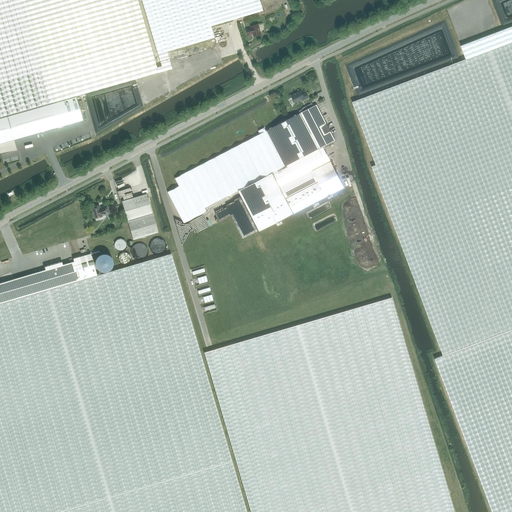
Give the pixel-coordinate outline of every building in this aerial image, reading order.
[(0,0),(0,118),(50,104),(20,0),(0,0)] [(112,0),(21,0),(51,100),(136,77),(112,0)] [(118,0),(136,61),(214,37),(211,26),(262,11),(259,0),(118,0)] [(248,36),(253,34),(254,37),(261,35),(258,24),(251,26),(251,28),(246,29),(248,36)] [(511,40),(351,102),(376,164),(371,166),(444,355),(511,329),(511,40)] [(302,101),(308,98),(306,93),(303,95),(301,91),(291,96),(295,103),(302,99),(302,101)] [(50,104),(0,118),(0,143),(83,120),(76,97),(50,104)] [(319,149),(322,147),(335,140),(316,105),(304,111),(303,109),(299,111),(319,149)] [(266,131),(284,167),(319,149),(299,111),(296,113),(297,115),(266,131)] [(284,167),(266,131),(264,128),(258,131),(260,134),(197,167),(186,172),(175,178),(179,186),(167,192),(183,223),(206,211),(205,208),(216,202),(238,190),(272,173),(284,167)] [(284,167),(272,173),(280,188),(312,171),(330,161),(322,147),(319,149),(284,167)] [(280,188),(286,199),(318,182),(312,171),(280,188)] [(286,199),(280,188),(272,173),(238,190),(260,231),(293,213),(286,199)] [(318,182),(286,199),(293,213),(326,197),(318,182)] [(121,201),(127,220),(133,239),(158,232),(147,194),(121,201)] [(102,216),(109,213),(107,206),(101,207),(102,208),(100,209),(99,205),(91,208),(95,219),(102,216)] [(0,303),(97,275),(90,253),(73,258),(74,261),(62,264),(61,262),(44,267),(45,269),(0,282),(0,303)] [(0,303),(0,511),(246,511),(171,254),(97,275),(0,303)] [(454,511),(392,297),(204,352),(250,511),(454,511)] [(511,511),(511,329),(444,355),(435,358),(492,511),(511,511)]
